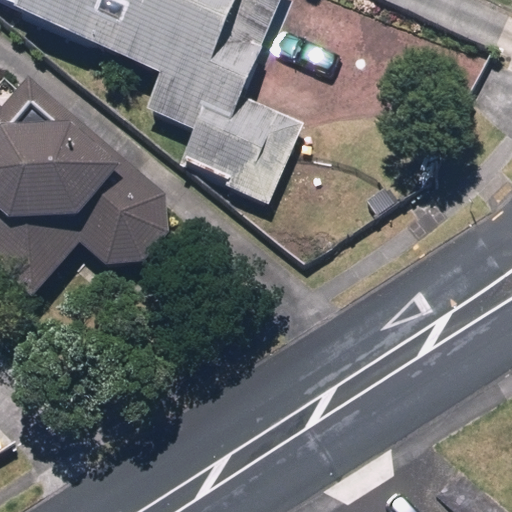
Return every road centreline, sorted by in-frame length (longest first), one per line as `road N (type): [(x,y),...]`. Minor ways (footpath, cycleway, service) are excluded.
road 1 (tertiary): [(163,511),(404,354)]
road 2 (tertiary): [(404,354),(511,235)]
